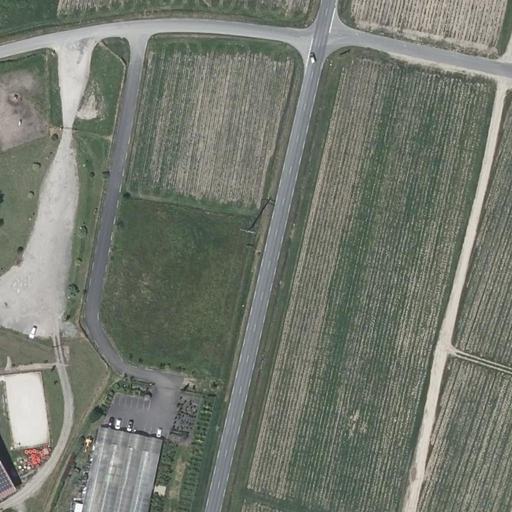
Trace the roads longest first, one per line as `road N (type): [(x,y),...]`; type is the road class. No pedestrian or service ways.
road 1 (secondary): [(213,511),(321,36)]
road 2 (unknown): [(141,28),(85,318),(103,357),(155,386),(161,403),(152,422),(109,419)]
road 3 (track): [(507,69),(406,511)]
road 4 (unclassified): [(0,54),(96,32),(196,24),(321,36)]
road 5 (unknown): [(72,37),(51,219),(37,270),(14,304)]
road 6 (unclassified): [(511,70),(321,36)]
